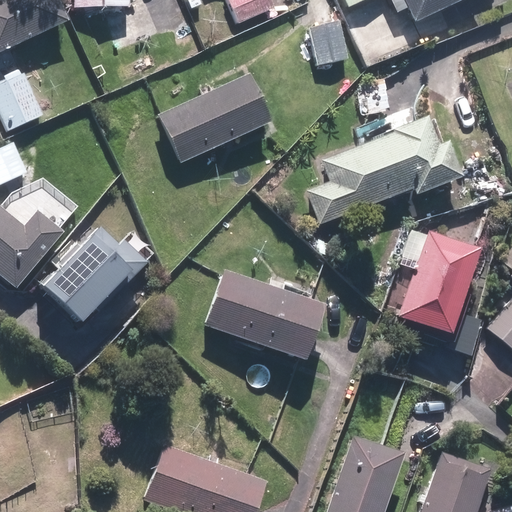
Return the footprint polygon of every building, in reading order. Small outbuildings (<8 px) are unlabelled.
[(0,0),(0,50),(63,24),(52,0),(0,0)] [(127,8),(126,0),(70,0),(71,9),(127,8)] [(224,0),(234,24),(268,11),(263,0),(224,0)] [(401,0),(412,23),(460,0),(401,0)] [(335,24),(308,30),(317,65),(343,58),(335,24)] [(20,76),(0,85),(0,116),(7,132),(39,117),(20,76)] [(157,117),(178,163),(265,124),(244,78),(157,117)] [(304,192),(317,226),(411,190),(412,193),(456,176),(444,144),(432,148),(422,123),(320,163),(328,183),(304,192)] [(0,150),(0,184),(23,174),(10,146),(0,150)] [(0,212),(0,278),(13,290),(59,236),(34,215),(22,230),(0,212)] [(95,230),(38,289),(76,325),(122,277),(125,280),(141,264),(119,244),(115,248),(95,230)] [(445,336),(475,251),(426,235),(397,319),(445,336)] [(222,272),(203,325),(300,361),(320,308),(222,272)] [(486,330),(511,352),(511,298),(511,299),(486,330)] [(479,320),(459,315),(450,350),(471,355),(479,320)] [(378,511),(399,455),(351,438),(325,511),(378,511)] [(163,446),(142,500),(171,511),(249,511),(260,484),(163,446)] [(470,511),(485,470),(439,454),(419,511),(470,511)]
